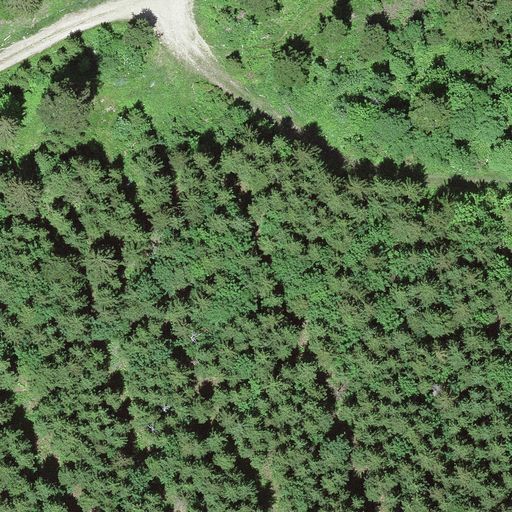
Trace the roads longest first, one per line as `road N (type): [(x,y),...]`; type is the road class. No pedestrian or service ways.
road 1 (track): [(140,0),(225,77),(355,162),(511,186)]
road 2 (track): [(0,67),(126,0)]
